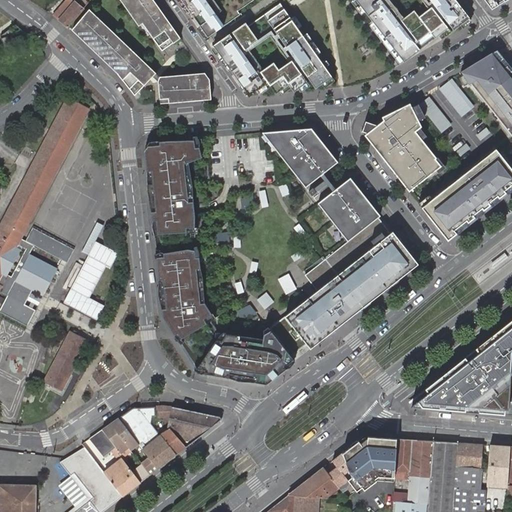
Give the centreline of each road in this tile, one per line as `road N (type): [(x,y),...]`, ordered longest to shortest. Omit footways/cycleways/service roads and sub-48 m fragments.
road 1 (residential): [(161,368),(149,335),(126,126)]
road 2 (residential): [(340,109),(343,140),(448,271)]
road 3 (primary): [(364,399),(511,282)]
road 4 (residential): [(0,436),(58,437),(161,368)]
road 5 (residential): [(340,109),(379,99),(489,29)]
road 6 (primary): [(448,271),(321,369)]
road 7 (residential): [(511,433),(390,422),(364,399)]
road 8 (primary): [(258,420),(150,511)]
road 9 (residential): [(164,0),(231,101),(233,118)]
